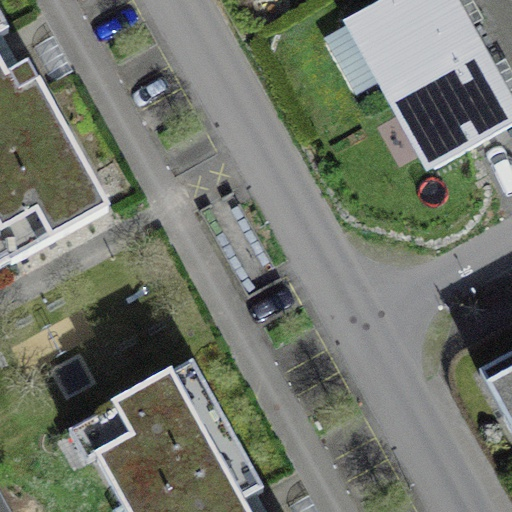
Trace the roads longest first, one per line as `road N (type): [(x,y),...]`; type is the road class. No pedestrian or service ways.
road 1 (residential): [(368,321),(186,0)]
road 2 (residential): [(464,511),(368,321)]
road 3 (residential): [(368,321),(511,241)]
